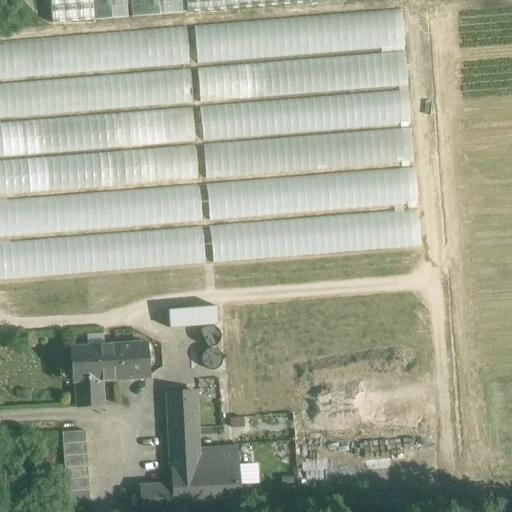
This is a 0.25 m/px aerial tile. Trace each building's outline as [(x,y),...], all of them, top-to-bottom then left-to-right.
[(92,0),(49,0),(51,23),(94,20),(92,0)] [(126,0),(92,0),(94,20),(128,17),(126,0)] [(184,0),(130,0),(132,17),(185,14),(184,0)] [(184,0),(185,14),(313,6),(312,0),(184,0)] [(188,28),(0,38),(0,77),(190,66),(188,28)] [(406,52),(198,64),(200,99),(408,87),(406,52)] [(0,115),(192,104),(190,70),(0,80),(0,115)] [(0,154),(195,143),(193,108),(0,119),(0,154)] [(411,128),(203,140),(205,175),(413,163),(411,128)] [(0,191),(198,181),(196,147),(0,157),(0,191)] [(276,185),(226,189),(233,292),(229,292),(221,189),(160,194),(169,312),(170,327),(222,323),(231,445),(298,440),(289,318),(293,318),(302,440),(375,434),(365,311),(372,311),(381,434),(437,430),(418,175),(363,179),(371,297),(364,297),(356,179),(295,184),(304,304),(285,306),(276,185)] [(155,193),(101,196),(110,317),(164,313),(155,193)] [(104,317),(98,195),(63,196),(69,318),(104,317)] [(58,197),(23,199),(31,319),(66,316),(58,197)] [(0,201),(0,322),(26,322),(21,201),(0,201)] [(150,377),(148,342),(100,345),(102,380),(150,377)] [(100,345),(71,347),(74,381),(78,381),(79,406),(104,404),(102,380),(100,345)] [(196,394),(169,395),(174,486),(142,488),(144,511),(239,506),(236,465),(200,466),(196,394)] [(84,431),(61,433),(62,444),(85,443),(84,431)] [(85,443),(62,444),(63,456),(86,455),(85,443)] [(86,455),(63,456),(64,468),(87,466),(86,455)] [(87,466),(64,468),(65,480),(88,478),(87,466)] [(88,478),(65,480),(65,492),(88,490),(88,478)] [(88,490),(65,492),(66,503),(89,502),(88,490)]
